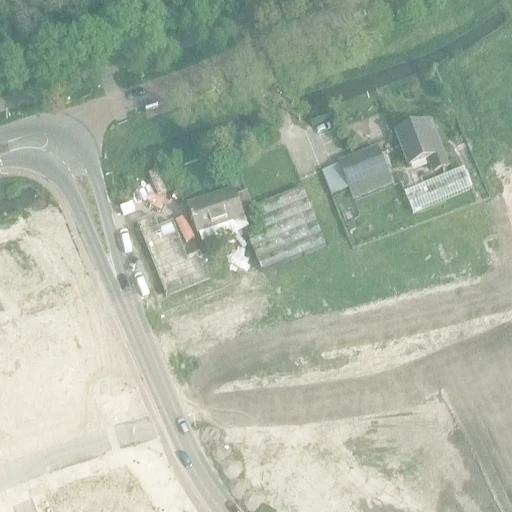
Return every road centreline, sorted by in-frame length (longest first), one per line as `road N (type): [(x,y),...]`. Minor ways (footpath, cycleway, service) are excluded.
road 1 (unclassified): [(68,137),(117,104),(365,0)]
road 2 (tertiary): [(178,417),(131,302),(100,190),(68,137)]
road 3 (tertiary): [(50,164),(76,201),(150,428)]
road 4 (residential): [(497,511),(444,466),(396,364)]
road 5 (residential): [(396,364),(244,404)]
road 6 (residential): [(9,476),(150,428)]
